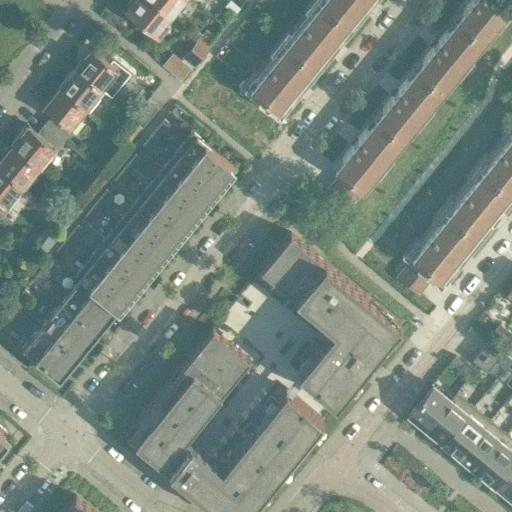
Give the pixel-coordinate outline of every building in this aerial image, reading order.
[(173,14),(155,0),(129,0),(125,5),(127,7),(126,8),(158,34),(174,15),(173,14)] [(155,0),(173,14),(182,3),(183,4),(185,0),(155,0)] [(227,0),(224,5),(235,13),(240,7),(230,0),(227,0)] [(321,0),(320,0),(286,42),(314,65),(349,23),(321,0)] [(321,0),(349,23),(367,0),(321,0)] [(511,0),(469,0),(454,19),(483,42),(511,6),(511,0)] [(454,19),(440,36),(414,68),(443,91),(483,42),(454,19)] [(173,51),(163,62),(180,77),(210,44),(199,35),(181,57),(173,51)] [(314,65),(286,42),(250,86),(279,109),(314,65)] [(75,67),(76,68),(101,88),(118,68),(117,67),(116,67),(92,47),(93,47),(92,46),(91,48),(92,48),(86,55),(84,55),(75,67)] [(59,86),(60,87),(85,108),(101,88),(76,68),(70,75),(69,74),(59,86)] [(414,68),(400,86),(375,116),(403,140),(443,91),(414,68)] [(52,113),(45,122),(65,138),(73,129),(70,126),(85,108),(60,87),(55,94),(53,94),(43,106),(44,107),(44,106),(52,113)] [(144,123),(158,106),(148,98),(134,115),(144,123)] [(130,140),(142,126),(144,123),(134,115),(120,132),(130,140)] [(166,129),(171,123),(163,116),(158,123),(166,129)] [(375,116),(360,134),(334,165),(340,170),(363,189),(403,140),(375,116)] [(11,144),(12,145),(38,166),(54,146),(57,149),(65,138),(45,122),(37,132),(29,125),(29,124),(28,124),(27,125),(28,126),(23,133),(21,132),(11,144)] [(160,136),(166,129),(158,123),(153,129),(160,136)] [(155,142),(160,136),(153,129),(147,136),(155,142)] [(233,164),(206,142),(192,130),(177,149),(218,183),(220,185),(226,177),(224,175),(233,164)] [(511,131),(482,169),(510,192),(511,189),(511,131)] [(150,149),(155,142),(147,136),(142,142),(150,149)] [(0,158),(0,166),(22,185),(38,166),(12,145),(7,152),(5,152),(0,158)] [(218,183),(177,149),(162,167),(204,200),(203,201),(205,203),(212,195),(210,193),(218,183)] [(137,164),(142,158),(134,152),(129,158),(137,164)] [(131,171),(137,164),(129,158),(124,165),(131,171)] [(126,177),(131,171),(124,165),(119,171),(126,177)] [(0,214),(2,216),(10,206),(7,204),(22,185),(0,166),(0,214)] [(204,200),(162,167),(148,184),(189,218),(189,219),(191,220),(197,212),(195,211),(203,201),(204,200)] [(510,192),(482,169),(447,210),(476,234),(510,192)] [(363,189),(340,170),(332,180),(355,198),(363,189)] [(121,184),(126,177),(119,171),(113,178),(121,184)] [(355,198),(332,180),(324,190),(347,208),(355,198)] [(189,218),(148,184),(134,202),(175,236),(174,236),(176,238),(183,230),(181,228),(189,219),(189,218)] [(108,200),(113,193),(106,187),(100,194),(108,200)] [(103,206),(108,200),(100,194),(95,200),(103,206)] [(97,213),(103,206),(95,200),(90,207),(97,213)] [(175,236),(134,202),(119,220),(160,253),(160,254),(162,256),(169,248),(166,246),(174,236),(175,236)] [(92,219),(97,213),(90,207),(84,213),(92,219)] [(412,254),(435,273),(440,277),(476,234),(447,210),(412,254)] [(160,253),(119,220),(105,237),(146,271),(145,272),(147,273),(154,265),(152,263),(160,254),(160,253)] [(79,235),(84,228),(77,222),(72,229),(79,235)] [(74,242),(79,235),(72,229),(66,235),(74,242)] [(401,321),(390,312),(290,231),(260,267),(334,327),(306,361),(298,370),(336,401),(401,321)] [(69,248),(74,242),(66,235),(61,242),(69,248)] [(146,271),(105,237),(90,255),(131,289),(133,291),(140,283),(138,281),(145,272),(146,271)] [(63,255),(69,248),(61,242),(56,248),(63,255)] [(435,273),(412,254),(404,264),(426,283),(435,273)] [(131,289),(90,255),(75,273),(79,277),(116,307),(117,307),(119,309),(125,300),(123,299),(131,289)] [(40,283),(51,269),(44,263),(32,277),(40,283)] [(426,283),(404,264),(396,274),(419,292),(426,283)] [(298,370),(306,361),(334,327),(260,267),(212,326),(250,357),(186,435),(222,464),(285,386),(323,416),(336,401),(298,370)] [(2,276),(13,284),(18,278),(7,270),(2,276)] [(116,307),(79,277),(61,300),(98,330),(97,331),(99,332),(112,317),(109,316),(116,307)] [(21,306),(32,293),(24,287),(13,300),(21,306)] [(10,319),(21,306),(13,300),(3,313),(10,319)] [(98,330),(61,300),(42,323),(79,353),(78,354),(80,356),(93,340),(91,339),(97,331),(98,330)] [(498,337),(506,327),(499,322),(491,331),(498,337)] [(79,353),(42,323),(22,347),(59,377),(61,379),(74,364),(72,362),(78,354),(79,353)] [(223,511),(244,511),(279,470),(323,416),(285,386),(222,464),(186,435),(250,357),(212,326),(126,432),(223,511)] [(511,332),(506,327),(498,337),(503,342),(511,332)] [(486,370),(502,352),(487,340),(472,358),(486,370)] [(504,367),(511,358),(505,353),(498,362),(504,367)] [(464,362),(455,354),(450,360),(459,368),(464,362)] [(426,428),(451,398),(433,384),(433,385),(409,413),(426,428)] [(443,441),(473,404),(457,391),(451,398),(426,428),(443,441)] [(460,455),(490,418),(473,404),(443,441),(460,455)] [(476,469),(507,432),(490,418),(460,455),(476,469)] [(0,424),(0,454),(10,441),(3,435),(7,430),(0,424)] [(493,482),(511,459),(511,436),(507,432),(476,469),(493,482)] [(510,496),(511,493),(511,459),(493,482),(510,496)] [(98,511),(83,500),(76,494),(60,511),(98,511)]
